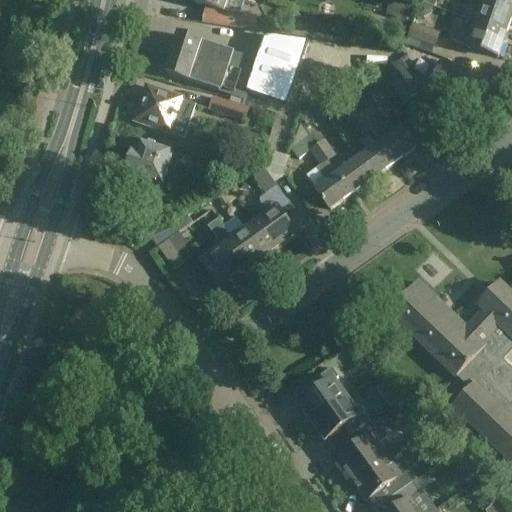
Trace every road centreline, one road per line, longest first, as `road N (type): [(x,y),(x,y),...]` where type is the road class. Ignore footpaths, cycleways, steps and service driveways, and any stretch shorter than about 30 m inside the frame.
road 1 (residential): [(511,136),(202,365)]
road 2 (primary): [(49,241),(114,0)]
road 3 (primary): [(97,0),(69,113),(22,233)]
road 4 (residential): [(202,365),(151,293),(125,271),(49,241)]
road 5 (residential): [(309,511),(202,365)]
road 6 (primary): [(0,384),(49,241)]
